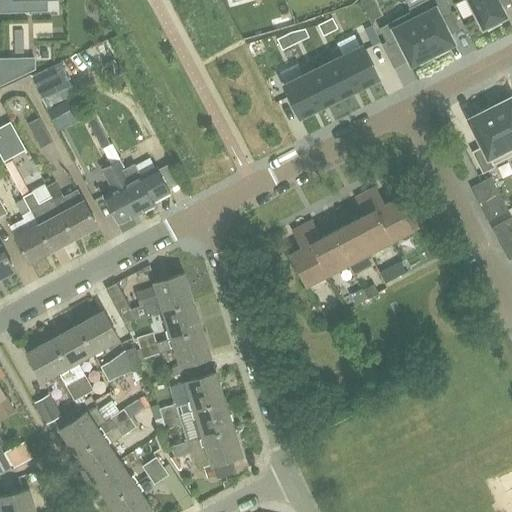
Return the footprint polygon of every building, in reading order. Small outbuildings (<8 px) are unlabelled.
[(0,0),(0,11),(25,11),(24,0),(0,0)] [(445,0),(424,0),(408,8),(411,12),(434,57),(449,50),(447,46),(454,42),(442,18),(452,13),(445,0)] [(499,20),(506,16),(497,0),(468,0),(483,28),(486,26),(488,30),(501,23),(499,20)] [(411,12),(379,28),(388,45),(399,40),(411,64),(418,61),(420,64),(434,57),(411,12)] [(332,17),(325,20),(330,31),(337,28),(332,17)] [(323,34),(330,31),(325,20),(318,24),(323,34)] [(22,29),(14,29),(15,49),(23,49),(22,29)] [(291,32),(284,36),(289,46),(296,43),(291,32)] [(283,49),(289,46),(284,36),(277,39),(283,49)] [(343,56),(358,88),(379,78),(363,46),(343,56)] [(339,97),(358,88),(343,56),(323,66),(339,97)] [(34,58),(0,59),(0,85),(34,68),(34,58)] [(45,70),(30,76),(38,90),(42,89),(48,101),(58,97),(60,101),(76,94),(67,74),(62,62),(45,70)] [(304,75),(320,107),(339,97),(323,66),(304,75)] [(300,117),(320,107),(304,75),(284,85),(300,117)] [(511,98),(491,109),(511,151),(511,98)] [(79,121),(74,105),(50,113),(55,129),(79,121)] [(511,151),(491,109),(469,120),(483,146),(472,152),(482,173),(495,167),(494,165),(511,155),(511,151)] [(102,149),(110,145),(91,111),(84,114),(102,149)] [(27,123),(40,147),(53,141),(40,117),(27,123)] [(0,126),(0,154),(3,161),(25,149),(10,121),(0,126)] [(121,160),(112,165),(137,213),(154,204),(153,200),(170,191),(157,167),(140,176),(134,165),(125,169),(121,160)] [(119,223),(137,213),(112,165),(110,162),(102,166),(113,190),(105,195),(119,223)] [(475,199),(495,188),(490,177),(471,187),(469,188),(475,199)] [(51,196),(74,237),(97,225),(78,189),(62,197),(53,181),(46,185),(52,196),(51,196)] [(377,187),(367,192),(393,241),(414,229),(397,198),(386,204),(377,187)] [(501,199),(495,188),(475,199),(481,210),(501,199)] [(32,192),(24,197),(52,249),(74,237),(51,196),(39,203),(32,192)] [(365,215),(354,220),(371,252),(393,241),(367,192),(356,198),(365,215)] [(409,192),(397,198),(414,229),(425,223),(409,192)] [(52,249),(24,197),(16,201),(25,218),(10,225),(29,261),(52,249)] [(501,199),(481,210),(486,221),(507,210),(501,199)] [(511,219),(511,217),(491,228),(496,239),(511,230),(511,219)] [(321,237),(313,220),(303,226),(329,275),(350,263),(333,231),(321,237)] [(354,220),(333,231),(350,263),(371,252),(354,220)] [(307,286),(329,275),(303,226),(293,231),(301,248),(290,255),(307,286)] [(511,230),(496,239),(502,250),(511,245),(511,230)] [(0,277),(15,269),(1,244),(0,243),(0,277)] [(511,245),(502,250),(508,262),(509,261),(511,259),(511,245)] [(114,304),(124,322),(164,310),(194,301),(185,272),(155,282),(161,300),(130,309),(125,298),(114,304)] [(203,329),(194,301),(164,310),(170,328),(172,337),(173,338),(203,329)] [(78,323),(94,352),(120,338),(104,309),(78,323)] [(94,352),(78,323),(53,337),(69,366),(94,352)] [(186,372),(184,366),(211,357),(203,329),(173,338),(172,337),(156,342),(159,353),(175,347),(181,365),(169,369),(171,376),(186,372)] [(156,342),(153,332),(137,337),(140,347),(156,342)] [(69,366),(53,337),(27,352),(43,380),(69,366)] [(140,347),(144,358),(159,353),(156,342),(140,347)] [(140,368),(135,347),(124,351),(129,372),(140,368)] [(101,366),(109,381),(119,375),(110,361),(101,366)] [(217,372),(186,381),(195,410),(225,401),(217,372)] [(76,380),(84,394),(93,389),(85,375),(76,380)] [(76,380),(66,385),(75,400),(84,394),(76,380)] [(0,416),(1,417),(12,411),(4,397),(5,396),(0,387),(0,416)] [(46,424),(61,415),(49,394),(34,402),(46,424)] [(116,427),(130,417),(150,404),(144,395),(110,418),(116,427)] [(104,418),(118,409),(112,401),(99,409),(104,418)] [(225,401),(195,410),(203,438),(234,429),(225,401)] [(163,418),(179,413),(176,403),(160,408),(163,418)] [(95,407),(88,412),(61,430),(77,454),(104,436),(103,435),(116,427),(110,418),(105,421),(95,407)] [(166,429),(182,423),(179,413),(163,418),(166,429)] [(116,427),(122,435),(136,426),(130,417),(116,427)] [(234,429),(203,438),(212,466),(242,457),(234,429)] [(120,461),(104,436),(77,454),(93,479),(120,461)] [(191,452),(187,441),(172,446),(172,447),(175,456),(191,452)] [(0,445),(0,471),(11,465),(0,445)] [(149,474),(162,465),(156,456),(143,466),(149,474)] [(136,485),(120,461),(93,479),(109,503),(136,485)] [(168,474),(162,465),(149,474),(155,483),(168,474)] [(148,511),(152,509),(136,485),(109,503),(115,511),(148,511)] [(0,496),(0,511),(36,511),(30,488),(0,496)]
